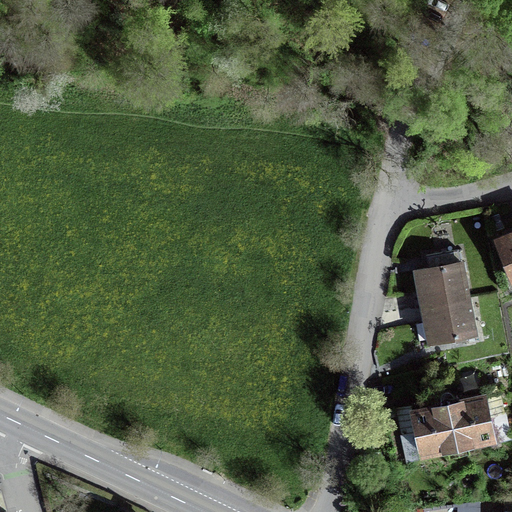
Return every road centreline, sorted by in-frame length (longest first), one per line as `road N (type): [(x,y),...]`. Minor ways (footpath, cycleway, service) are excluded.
road 1 (residential): [(330,511),(388,197)]
road 2 (tertiary): [(202,511),(15,421)]
road 3 (residential): [(511,183),(460,198),(388,197)]
